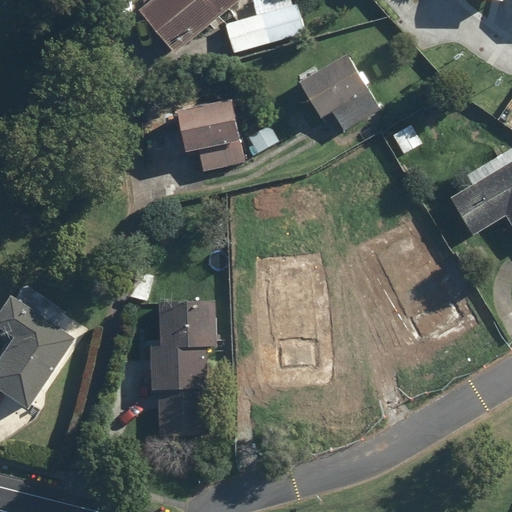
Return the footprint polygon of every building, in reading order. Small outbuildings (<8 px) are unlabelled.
[(157,0),(146,10),(180,52),(246,0),(157,0)] [(373,0),(364,0),(351,6),(358,23),(380,15),(373,0)] [(302,4),(229,25),(238,55),(310,34),(302,4)] [(330,117),(336,113),(346,130),(384,108),(374,92),(378,90),(356,53),(308,81),(330,117)] [(238,96),(184,106),(192,149),(203,147),(207,169),(248,161),(245,140),(247,140),(238,96)] [(301,108),(284,122),(305,150),(323,137),(301,108)] [(416,114),(391,131),(412,162),(437,146),(416,114)] [(511,214),(511,161),(454,196),(477,235),(511,214)] [(470,316),(417,225),(368,254),(422,344),(470,316)] [(324,264),(268,265),(270,347),(277,346),(277,372),(326,371),(324,264)] [(0,384),(35,408),(83,339),(16,294),(0,317),(0,321),(20,335),(0,364),(0,384)] [(162,300),(164,344),(157,344),(161,434),(214,432),(210,344),(223,343),(221,298),(162,300)]
